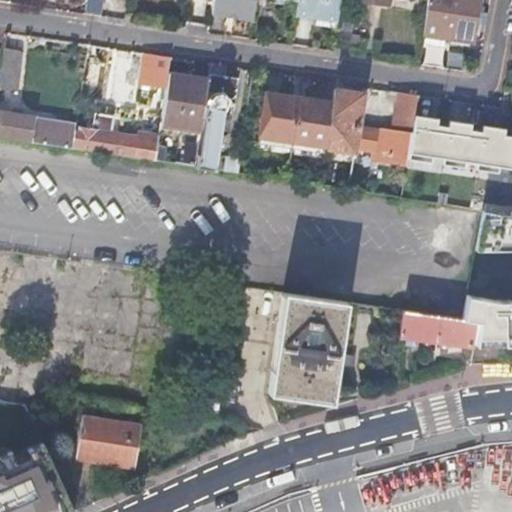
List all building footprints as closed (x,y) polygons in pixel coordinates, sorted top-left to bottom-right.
[(252,20),(255,0),(212,0),(210,13),(224,15),(237,17),(252,20)] [(337,20),(338,12),(340,0),(297,0),(298,1),(296,14),(317,17),(337,20)] [(428,0),(423,36),(449,40),(474,44),(480,0),(428,0)] [(337,20),(333,45),(348,47),(354,15),(338,12),(337,20)] [(18,53),(3,51),(0,72),(0,88),(13,90),(18,53)] [(171,57),(144,53),(142,69),(140,85),(166,90),(168,74),(171,57)] [(224,76),(226,66),(211,64),(209,74),(224,76)] [(187,130),(182,165),(195,167),(205,100),(206,95),(208,80),(188,77),(168,74),(166,90),(160,125),(187,130)] [(209,74),(208,80),(206,95),(231,99),(235,96),(238,79),(224,76),(209,74)] [(362,94),(333,89),(331,103),(324,146),(324,148),(353,152),(354,147),(372,150),(372,154),(407,159),(407,155),(410,133),(394,131),(376,128),(375,131),(357,128),(360,111),(362,94)] [(291,141),(298,98),(282,95),(266,93),(259,136),(291,141)] [(416,95),(400,93),(394,131),(410,133),(413,115),(416,95)] [(324,146),(331,103),(315,100),(298,98),(291,141),(324,146)] [(205,100),(195,167),(214,170),(221,129),(227,130),(227,124),(228,119),(222,118),(223,108),(214,107),(215,102),(205,100)] [(0,111),(0,137),(72,149),(75,134),(76,123),(35,117),(0,111)] [(75,134),(72,149),(155,161),(158,136),(138,133),(137,138),(111,134),(114,117),(94,114),(91,131),(80,129),(79,135),(75,134)] [(511,345),(511,133),(511,136),(505,134),(506,129),(484,126),(483,131),(470,129),(471,123),(449,120),(448,127),(435,124),(436,118),(413,115),(410,133),(407,155),(421,158),(420,161),(429,163),(430,158),(442,159),(442,162),(456,164),(455,167),(464,169),(464,163),(477,165),(477,168),(490,168),(490,174),(499,175),(502,168),(511,170),(511,173),(511,172),(511,214),(482,211),(479,251),(511,250),(511,301),(502,302),(478,296),(476,321),(473,347),(511,345)] [(291,141),(259,136),(258,143),(290,148),(291,141)] [(324,146),(291,141),(290,148),(323,153),(324,148),(324,146)] [(223,172),(236,174),(238,160),(225,158),(223,172)] [(331,403),(346,302),(283,293),(268,394),(299,399),(331,403)] [(473,347),(476,321),(403,310),(399,337),(473,347)] [(217,420),(220,403),(218,403),(197,400),(194,417),(217,420)] [(141,427),(81,417),(74,459),(134,469),(137,448),(141,427)] [(70,511),(42,434),(0,450),(0,511),(70,511)]
